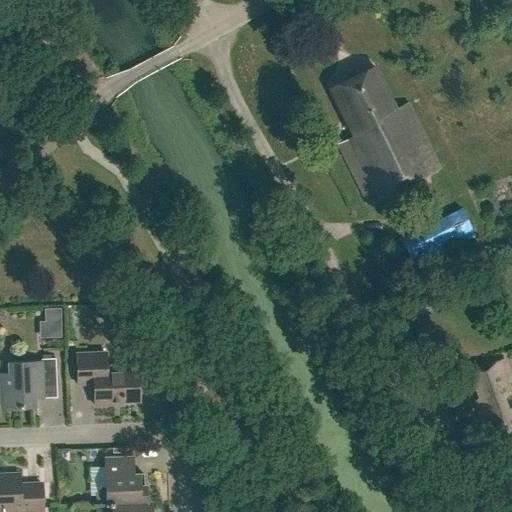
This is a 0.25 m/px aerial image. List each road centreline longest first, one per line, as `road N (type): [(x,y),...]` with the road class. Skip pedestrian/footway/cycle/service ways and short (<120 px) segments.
road 1 (residential): [(210,34),(232,94),(462,502)]
road 2 (unclassified): [(0,178),(106,89),(210,34)]
road 3 (residential): [(184,511),(182,455),(168,433),(0,439)]
